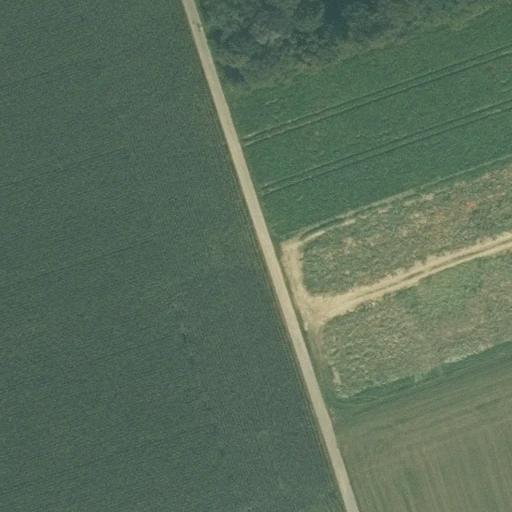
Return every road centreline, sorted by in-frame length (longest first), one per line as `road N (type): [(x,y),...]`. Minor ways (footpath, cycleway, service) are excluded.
road 1 (unclassified): [(350,511),(187,0)]
road 2 (track): [(321,423),(511,356)]
